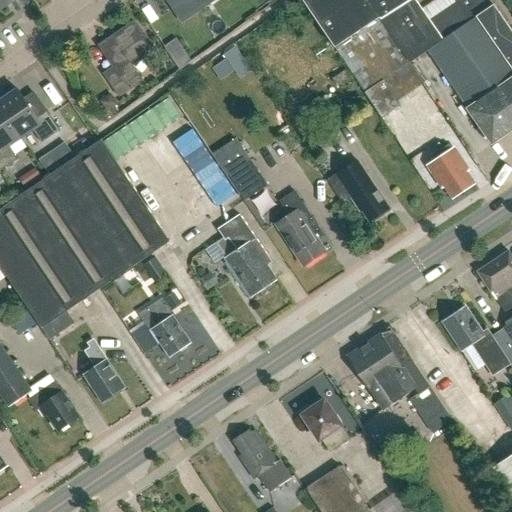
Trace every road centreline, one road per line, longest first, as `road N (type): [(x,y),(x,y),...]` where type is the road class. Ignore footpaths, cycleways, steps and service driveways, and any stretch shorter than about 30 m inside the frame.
road 1 (secondary): [(50,511),(511,203)]
road 2 (residential): [(0,72),(105,0)]
